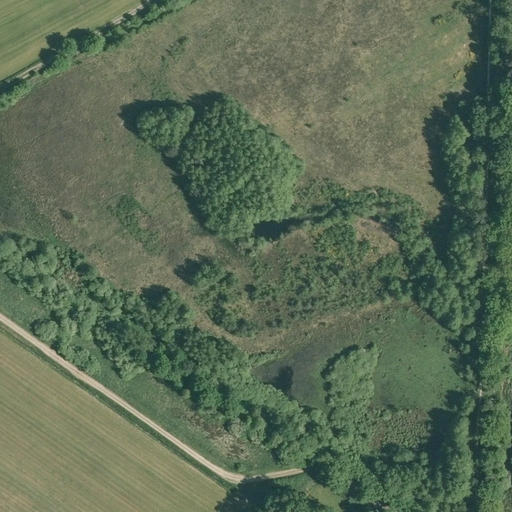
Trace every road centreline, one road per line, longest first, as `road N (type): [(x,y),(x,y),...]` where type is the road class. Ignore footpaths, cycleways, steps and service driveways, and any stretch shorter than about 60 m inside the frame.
road 1 (track): [(0,317),(231,477),(330,467),(397,511)]
road 2 (track): [(159,0),(0,90)]
